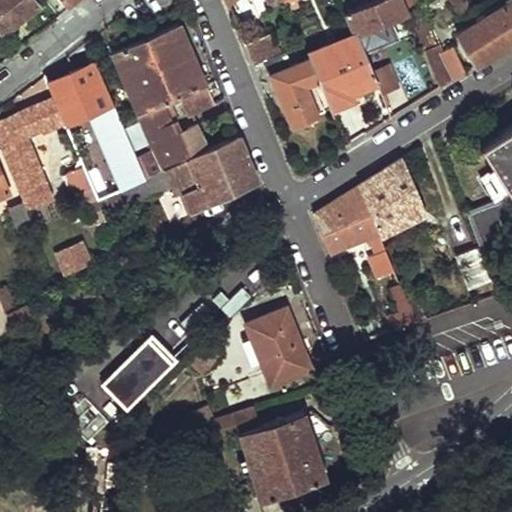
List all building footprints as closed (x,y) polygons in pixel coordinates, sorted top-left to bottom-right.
[(0,0),(0,30),(4,36),(38,8),(32,0),(0,0)] [(60,0),(69,11),(81,0),(60,0)] [(228,0),(232,10),(239,27),(259,18),(253,0),(252,0),(228,0)] [(354,30),(363,53),(388,42),(384,33),(394,28),(389,18),(408,10),(403,0),(371,0),(345,11),(354,30)] [(464,0),(452,0),(459,12),(468,7),(464,0)] [(511,0),(505,0),(457,31),(477,63),(487,56),(511,40),(511,0)] [(419,5),(409,12),(440,86),(466,70),(452,44),(441,52),(438,46),(435,46),(419,5)] [(177,22),(112,48),(153,148),(138,153),(148,175),(210,147),(199,120),(183,127),(179,117),(175,119),(166,99),(179,94),(187,112),(211,103),(177,22)] [(354,30),(306,50),(308,56),(329,106),(378,87),(371,71),(363,53),(354,30)] [(258,35),(244,41),(253,63),(262,59),(268,56),(258,35)] [(268,56),(262,59),(267,72),(271,71),(291,122),(329,106),(308,56),(292,62),(286,48),(268,56)] [(93,61),(46,81),(52,95),(64,122),(82,165),(91,186),(96,198),(103,196),(142,177),(93,61)] [(388,64),(371,71),(378,87),(380,93),(398,85),(388,64)] [(52,95),(0,118),(0,138),(26,200),(23,201),(25,207),(52,195),(27,134),(41,128),(43,133),(64,122),(52,95)] [(511,123),(481,143),(511,192),(511,123)] [(142,177),(103,196),(106,204),(125,196),(127,202),(169,185),(172,192),(180,189),(189,208),(256,180),(254,175),(237,134),(210,147),(148,175),(142,177)] [(381,171),(359,185),(378,231),(379,235),(426,211),(404,157),(381,171)] [(82,165),(68,171),(77,192),(80,191),(91,186),(82,165)] [(492,170),(482,176),(489,186),(490,187),(493,187),(496,186),(497,184),(498,181),(498,178),(492,170)] [(0,171),(0,195),(8,192),(0,171)] [(359,185),(314,213),(324,237),(330,253),(378,231),(359,185)] [(91,186),(80,191),(90,213),(101,209),(96,198),(91,186)] [(23,201),(8,207),(20,237),(35,230),(25,207),(23,201)] [(100,210),(80,219),(87,234),(107,225),(100,210)] [(83,241),(54,252),(63,276),(93,265),(83,241)] [(480,246),(455,255),(467,287),(492,277),(480,246)] [(5,285),(0,287),(0,301),(3,310),(9,307),(7,302),(12,300),(5,285)] [(415,295),(405,298),(413,321),(423,318),(415,295)] [(397,310),(386,314),(391,329),(413,321),(405,298),(395,301),(397,310)] [(3,310),(0,301),(0,335),(12,330),(5,314),(3,310)] [(28,304),(5,314),(12,330),(21,326),(18,319),(31,313),(28,304)] [(252,337),(243,341),(251,363),(260,360),(269,383),(309,367),(287,308),(247,323),(252,337)] [(151,335),(102,382),(126,406),(174,359),(151,335)] [(212,360),(201,349),(182,368),(193,378),(212,360)] [(52,372),(34,380),(42,397),(59,390),(52,372)] [(13,376),(0,382),(0,391),(17,382),(13,376)] [(87,397),(68,417),(91,439),(111,418),(87,397)] [(246,408),(233,413),(261,498),(328,476),(305,407),(251,425),(246,408)]
